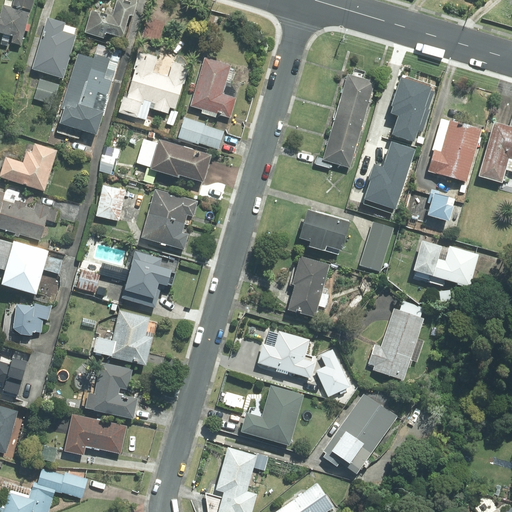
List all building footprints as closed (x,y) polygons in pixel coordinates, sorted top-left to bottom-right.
[(11,43),(21,46),(30,11),(31,11),(33,0),(14,0),(12,8),(3,6),(0,16),(0,33),(13,37),(11,43)] [(104,33),(122,38),(128,16),(132,17),(136,0),(117,0),(112,17),(91,11),(85,33),(102,38),(104,33)] [(32,70),(63,79),(75,36),(74,36),(76,29),(70,27),(70,26),(47,19),(32,70)] [(143,37),(159,42),(164,23),(148,19),(143,37)] [(170,108),(175,110),(188,67),(174,63),(176,57),(161,53),(159,59),(140,53),(127,99),(123,97),(118,113),(146,121),(149,109),(168,115),(170,108)] [(59,124),(96,136),(104,113),(95,110),(99,96),(107,99),(117,66),(108,63),(109,60),(95,56),(93,60),(78,55),(61,109),(64,110),(59,124)] [(231,66),(205,58),(190,107),(229,118),(235,100),(222,96),(231,66)] [(339,104),(366,111),(374,83),(348,75),(339,104)] [(434,89),(401,78),(390,112),(398,114),(391,133),(414,140),(417,129),(420,130),(434,89)] [(58,86),(39,80),(34,99),(53,104),(58,86)] [(366,111),(339,104),(331,133),(357,140),(366,111)] [(205,125),(185,118),(178,138),(198,145),(198,144),(218,150),(224,132),(204,126),(205,125)] [(428,170),(467,182),(484,129),(453,119),(442,150),(436,148),(428,170)] [(483,177),(505,182),(511,159),(511,124),(498,120),(483,177)] [(357,140),(331,133),(324,157),(323,160),(332,163),(349,168),(357,140)] [(179,176),(203,183),(211,156),(158,141),(150,170),(178,178),(179,176)] [(383,166),(374,163),(363,197),(395,207),(414,149),(391,141),(383,166)] [(0,176),(44,190),(57,151),(35,144),(32,153),(27,152),(23,163),(6,158),(0,176)] [(331,169),(332,163),(323,160),(324,157),(317,154),(314,164),(331,169)] [(104,186),(96,218),(117,223),(125,191),(104,186)] [(155,191),(148,215),(184,225),(187,216),(193,217),(197,202),(155,191)] [(0,229),(40,241),(46,220),(57,223),(60,212),(36,204),(34,210),(25,208),(26,205),(4,198),(4,194),(0,192),(0,229)] [(457,200),(437,192),(429,213),(450,221),(457,200)] [(325,247),(340,252),(349,222),(305,209),(296,240),(310,244),(309,247),(322,251),(324,251),(325,247)] [(184,225),(148,215),(141,238),(183,250),(187,235),(182,234),(184,225)] [(360,265),(381,271),(393,229),(373,223),(360,265)] [(64,257),(0,238),(0,270),(6,272),(3,285),(35,294),(42,270),(58,275),(64,257)] [(50,239),(47,249),(66,253),(68,244),(50,239)] [(442,247),(421,241),(413,271),(469,288),(478,256),(449,247),(445,261),(438,259),(442,247)] [(122,299),(156,308),(162,286),(166,287),(171,271),(159,268),(161,259),(135,252),(122,299)] [(328,266),(299,258),(292,285),(294,286),(288,310),(314,317),(328,266)] [(77,288),(95,293),(100,275),(81,270),(77,288)] [(399,312),(394,310),(381,348),(374,346),(368,364),(375,366),(374,370),(402,380),(423,319),(420,318),(423,309),(403,302),(399,312)] [(32,332),(41,333),(43,320),(47,321),(51,307),(46,308),(35,305),(34,308),(17,306),(13,329),(21,334),(31,336),(32,332)] [(93,353),(145,366),(155,323),(149,321),(149,319),(119,312),(114,333),(109,332),(107,341),(96,338),(93,353)] [(309,341),(279,332),(278,334),(269,332),(265,345),(263,345),(257,364),(310,379),(315,363),(311,362),(312,357),(305,355),(309,341)] [(326,367),(316,371),(328,397),(350,387),(333,350),(321,356),(326,367)] [(0,355),(0,387),(4,388),(3,391),(17,395),(29,357),(14,352),(10,365),(0,362),(0,359),(1,356),(0,355)] [(88,393),(85,408),(133,419),(137,399),(117,395),(119,387),(127,389),(132,370),(101,363),(94,395),(88,393)] [(241,432),(289,446),(303,396),(271,387),(262,419),(246,414),(241,432)] [(396,417),(363,394),(322,451),(326,454),(324,457),(337,467),(340,463),(355,474),(396,417)] [(0,451),(6,453),(18,411),(0,406),(0,451)] [(72,416),(64,451),(83,456),(85,446),(120,454),(126,427),(72,416)] [(34,458),(54,462),(57,449),(37,444),(34,458)] [(256,456),(227,448),(215,491),(223,494),(222,498),(206,494),(207,511),(251,511),(257,495),(246,492),(253,468),(256,456)] [(256,456),(253,468),(264,471),(268,458),(257,455),(256,456)] [(0,511),(48,511),(56,490),(81,497),(86,481),(66,475),(65,477),(42,470),(38,483),(34,482),(29,498),(9,492),(4,509),(0,507),(0,511)] [(316,485),(276,511),(325,511),(332,508),(316,485)]
